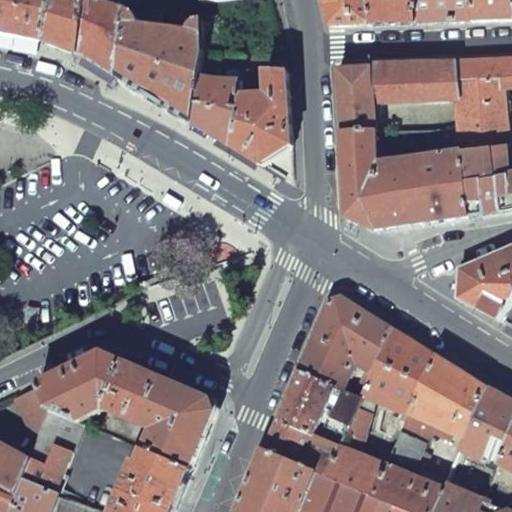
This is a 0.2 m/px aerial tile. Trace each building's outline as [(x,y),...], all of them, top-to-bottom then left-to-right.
[(0,0),(0,33),(48,43),(54,0),(0,0)] [(54,0),(48,43),(48,44),(72,52),(82,56),(91,0),(54,0)] [(91,0),(82,56),(88,60),(120,79),(129,12),(103,3),(103,0),(91,0)] [(103,0),(103,3),(129,12),(130,10),(131,0),(103,0)] [(370,0),(324,0),(331,28),(372,26),(370,0)] [(370,0),(372,26),(395,26),(417,25),(416,0),(370,0)] [(416,0),(417,25),(474,23),(473,0),(416,0)] [(511,0),(473,0),(474,23),(480,23),(511,22),(511,0)] [(163,14),(130,10),(129,12),(131,13),(132,14),(134,16),(136,17),(136,18),(138,19),(138,20),(139,21),(140,22),(140,24),(141,26),(141,27),(161,30),(161,25),(163,14)] [(157,102),(194,125),(202,80),(206,53),(206,23),(200,24),(197,27),(194,29),(192,35),(166,31),(161,30),(141,27),(141,26),(140,24),(140,22),(139,21),(138,20),(138,19),(136,18),(136,17),(134,16),(132,14),(131,13),(129,12),(120,79),(157,102)] [(206,53),(202,80),(218,81),(222,54),(206,53)] [(287,60),(247,56),(246,71),(268,72),(290,73),(287,60)] [(459,83),(502,80),(503,92),(511,90),(511,61),(491,62),(458,64),(459,83)] [(415,65),(372,66),(371,70),(374,102),(460,98),(459,83),(458,64),(415,65)] [(229,70),(228,82),(245,84),(246,71),(229,70)] [(371,70),(340,71),(343,133),(376,131),(374,102),(371,70)] [(243,113),(234,149),(252,160),(263,167),(294,147),(292,110),(290,73),(268,72),(246,71),(245,84),(244,99),(243,113)] [(202,80),(194,125),(214,137),(234,149),(243,113),(244,99),(245,84),(228,82),(218,81),(202,80)] [(460,98),(463,132),(464,137),(507,131),(505,110),(503,92),(502,80),(459,83),(460,98)] [(376,131),(343,133),(348,220),(378,233),(443,223),(471,219),(465,154),(442,157),(441,152),(437,153),(438,158),(390,165),(388,160),(378,160),(376,131)] [(465,154),(508,148),(507,131),(464,137),(465,154)] [(511,188),(511,177),(508,148),(465,154),(471,219),(511,211),(511,188)] [(162,202),(176,211),(179,207),(181,204),(167,195),(162,202)] [(460,300),(503,323),(511,307),(511,250),(504,254),(462,272),(461,290),(460,300)] [(343,299),(331,303),(305,363),(301,373),(342,391),(356,361),(377,373),(396,331),(380,321),(343,299)] [(26,306),(23,327),(36,329),(39,308),(26,306)] [(432,353),(396,331),(377,373),(375,378),(366,398),(378,403),(412,418),(413,417),(439,358),(432,353)] [(126,365),(106,356),(73,372),(40,388),(52,411),(81,424),(108,411),(126,365)] [(439,358),(413,417),(435,427),(444,431),(453,435),(467,441),(490,389),(483,385),(442,359),(439,358)] [(154,377),(126,365),(108,411),(143,426),(163,381),(154,377)] [(329,479),(342,450),(364,401),(358,398),(342,391),(301,373),(284,413),(267,452),(329,479)] [(375,378),(369,375),(358,398),(364,401),(366,398),(375,378)] [(169,384),(163,381),(143,426),(158,433),(149,453),(194,471),(217,416),(211,402),(169,384)] [(52,411),(40,388),(18,399),(30,425),(43,435),(52,411)] [(511,401),(490,389),(467,441),(462,452),(474,458),(486,463),(499,434),(511,438),(511,401)] [(378,403),(366,398),(364,401),(342,450),(362,457),(378,403)] [(81,424),(52,411),(43,435),(33,462),(25,481),(60,496),(88,426),(81,424)] [(417,468),(433,433),(435,427),(413,417),(412,418),(391,467),(413,475),(421,478),(423,472),(417,468)] [(433,433),(450,441),(453,435),(444,431),(435,427),(433,433)] [(511,441),(501,467),(511,473),(511,441)] [(0,482),(20,493),(25,481),(33,462),(0,444),(0,482)] [(362,457),(342,450),(329,479),(374,498),(390,468),(362,457)] [(329,479),(267,452),(262,464),(240,511),(407,511),(374,498),(329,479)] [(474,458),(462,452),(452,475),(463,480),(474,458)] [(194,471),(149,453),(143,467),(139,465),(119,511),(176,511),(179,506),(194,471)] [(421,478),(413,475),(391,467),(390,468),(374,498),(407,511),(436,511),(447,488),(421,478)] [(511,504),(511,473),(501,467),(487,499),(509,511),(511,504)] [(12,511),(56,511),(63,497),(60,496),(25,481),(20,493),(12,511)] [(12,511),(20,493),(0,482),(0,511),(12,511)] [(480,511),(485,504),(447,488),(436,511),(480,511)] [(511,511),(509,511),(487,499),(485,504),(480,511),(511,511)]
